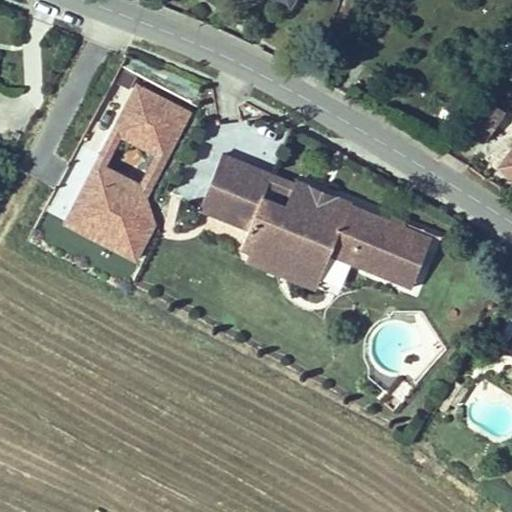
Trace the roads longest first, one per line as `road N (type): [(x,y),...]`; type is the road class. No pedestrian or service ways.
road 1 (tertiary): [(511,221),(260,73),(83,0)]
road 2 (unknown): [(415,0),(357,128)]
